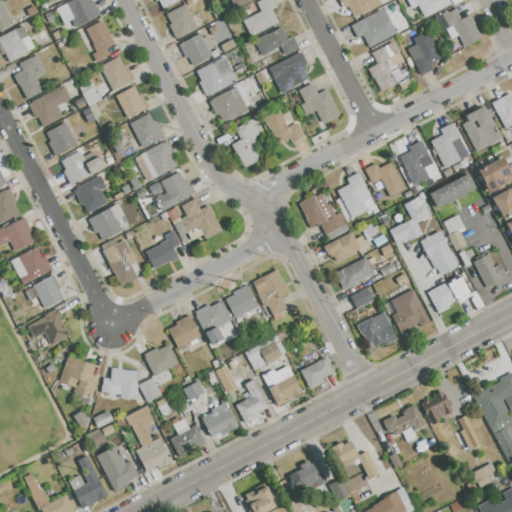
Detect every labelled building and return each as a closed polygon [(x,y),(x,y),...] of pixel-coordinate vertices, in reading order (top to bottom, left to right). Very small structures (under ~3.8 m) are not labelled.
[(67,3),(73,0),(88,0),(89,2),(92,1),(99,16),(75,28),(71,20),(74,18),(67,3)] [(181,0),(163,9),(158,0),(181,0)] [(251,0),(235,8),(231,0),(251,0)] [(260,0),(272,0),(277,7),(271,10),(278,23),(250,37),(242,21),(260,11),(256,2),(260,0)] [(378,0),(381,4),(354,18),(347,6),(344,8),(339,0),(378,0)] [(449,0),(452,5),(424,19),(417,6),(411,9),(406,0),(449,0)] [(0,1),(1,1),(13,24),(0,30),(0,1)] [(185,4),(197,29),(177,40),(169,25),(171,23),(166,14),(185,4)] [(34,5),(38,13),(29,17),(25,10),(34,5)] [(481,39),(464,47),(458,35),(451,39),(445,28),(447,27),(441,15),(455,8),(460,20),(469,15),(481,39)] [(383,9),(395,33),(368,47),(362,35),(357,38),(350,26),(383,9)] [(85,29),(101,21),(113,45),(105,49),(109,57),(97,63),(92,54),(96,52),(85,29)] [(0,52),(0,37),(22,26),(34,48),(27,51),(28,54),(9,64),(8,61),(6,63),(0,52)] [(282,27),(287,39),(292,36),(298,48),(284,55),(280,47),(261,56),(253,42),(282,27)] [(58,30),(61,36),(55,40),(52,34),(58,30)] [(38,34),(44,31),(46,36),(41,39),(38,34)] [(420,76),(406,48),(415,44),(412,39),(428,31),(442,59),(430,65),(433,70),(420,76)] [(179,44),(199,34),(201,39),(206,36),(212,48),(207,50),(210,56),(192,66),(188,57),(186,58),(179,44)] [(219,46),(232,39),(236,47),(223,53),(219,46)] [(381,91),(373,77),(372,78),(367,69),(376,64),(370,53),(394,41),(399,52),(400,63),(389,69),(396,83),(381,91)] [(54,43),(57,49),(51,53),(47,47),(54,43)] [(210,53),(216,50),(219,56),(213,58),(210,53)] [(300,52),(306,65),(302,67),(308,79),(282,93),(269,68),(300,52)] [(45,73),(36,78),(43,91),(26,100),(13,75),(22,70),(19,65),(37,55),(45,73)] [(222,56),(230,71),(236,68),(241,79),(206,96),(199,82),(201,80),(196,70),(222,56)] [(99,66),(118,57),(123,67),(126,65),(133,79),(130,81),(132,86),(114,96),(99,66)] [(407,78),(411,85),(401,90),(398,83),(407,78)] [(91,81),(101,99),(95,102),(89,106),(79,87),(91,81)] [(298,90),(312,83),(317,94),(326,90),(339,115),(322,124),(315,110),(305,115),(300,106),(305,103),(298,90)] [(62,85),(69,98),(56,105),(62,117),(43,127),(38,118),(35,119),(27,104),(62,85)] [(114,96),(132,86),(137,95),(140,94),(147,108),(126,119),(114,96)] [(236,87),(249,112),(224,125),(218,114),(216,115),(208,101),(236,87)] [(491,104),(509,94),(511,98),(511,127),(505,131),(491,104)] [(81,96),(86,105),(77,110),(72,101),(81,96)] [(95,102),(102,115),(96,119),(89,106),(95,102)] [(483,107),(500,139),(476,152),(461,124),(465,123),(462,118),(483,107)] [(88,124),(81,112),(88,108),(95,120),(88,124)] [(302,136),(291,142),(289,139),(277,145),(263,117),(278,110),(287,127),(296,123),(302,136)] [(130,124),(148,114),(153,124),(155,122),(163,138),(142,148),(130,124)] [(243,168),(231,145),(240,140),(234,128),(256,117),(263,132),(255,136),(258,142),(254,144),(261,158),(243,168)] [(65,122),(76,145),(55,156),(48,142),(50,141),(45,133),(65,122)] [(444,169),(430,142),(442,135),(439,130),(452,123),(459,137),(450,142),(460,161),(444,169)] [(140,154),(166,141),(173,155),(171,156),(176,167),(152,179),(140,154)] [(420,141),(432,164),(424,168),(429,177),(413,186),(398,158),(410,151),(408,148),(420,141)] [(118,143),(122,151),(116,153),(113,146),(118,143)] [(69,185),(63,172),(65,170),(60,161),(80,151),(86,163),(99,157),(104,167),(69,185)] [(476,170),(502,156),(511,175),(511,180),(488,193),(476,170)] [(364,169),(375,163),(378,168),(390,162),(405,189),(389,197),(383,186),(373,192),(370,185),(371,184),(364,169)] [(179,172),(184,181),(186,180),(193,193),(174,203),(175,205),(161,212),(155,199),(166,193),(160,181),(179,172)] [(358,173),(365,187),(357,192),(366,210),(350,218),(336,191),(349,184),(346,179),(358,173)] [(467,174),(474,187),(466,192),(467,193),(446,204),(444,202),(435,207),(428,194),(467,174)] [(99,176),(105,187),(100,190),(107,203),(87,213),(82,204),(80,205),(72,190),(99,176)] [(134,190),(129,181),(135,177),(140,187),(134,190)] [(431,178),(434,184),(426,188),(423,182),(431,178)] [(121,187),(127,184),(130,190),(124,194),(121,187)] [(491,198),(511,187),(511,215),(502,220),(491,198)] [(0,192),(8,188),(16,202),(13,203),(18,214),(0,223),(0,192)] [(112,196),(121,192),(123,196),(114,200),(112,196)] [(298,204),(314,195),(315,196),(320,194),(326,205),(329,204),(334,214),(339,212),(349,230),(328,241),(319,224),(311,229),(298,204)] [(421,234),(403,244),(401,241),(396,244),(389,231),(411,220),(403,205),(418,197),(422,204),(424,203),(430,216),(416,224),(421,234)] [(221,230),(204,239),(199,227),(179,237),(172,224),(186,217),(181,206),(194,200),(199,210),(208,206),(221,230)] [(377,206),(383,203),(386,209),(381,212),(377,206)] [(87,219),(117,204),(126,221),(118,225),(121,231),(101,241),(97,232),(95,233),(87,219)] [(488,205),(491,210),(484,214),(481,208),(488,205)] [(380,213),(372,215),(370,210),(377,207),(380,213)] [(174,208),(179,219),(172,223),(166,212),(174,208)] [(168,217),(162,220),(159,215),(166,212),(168,217)] [(384,213),(388,219),(383,223),(379,216),(384,213)] [(137,222),(140,215),(145,217),(142,224),(137,222)] [(443,222),(457,215),(463,227),(458,230),(449,234),(443,222)] [(0,230),(24,218),(31,231),(28,233),(33,241),(14,251),(9,241),(0,245),(0,230)] [(380,232),(366,240),(360,228),(370,223),(373,228),(377,225),(380,232)] [(447,235),(449,234),(458,230),(466,245),(455,251),(447,235)] [(129,231),(132,238),(127,240),(124,234),(129,231)] [(144,252),(156,246),(153,240),(172,231),(179,245),(172,249),(176,258),(153,270),(144,252)] [(439,231),(457,267),(440,276),(436,269),(434,270),(419,241),(439,231)] [(351,232),(355,239),(361,236),(365,245),(335,261),(333,256),(330,258),(329,255),(328,255),(323,247),(351,232)] [(376,247),(372,240),(383,234),(387,241),(376,247)] [(120,287),(102,251),(103,251),(100,246),(114,238),(117,243),(123,240),(128,250),(130,250),(136,262),(130,265),(137,278),(120,287)] [(389,244),(393,251),(383,256),(380,249),(389,244)] [(10,261),(36,247),(41,257),(44,255),(51,270),(22,285),(10,261)] [(458,253),(463,251),(470,264),(465,267),(458,253)] [(472,262),(488,254),(495,267),(499,264),(506,277),(486,288),(472,262)] [(364,257),(373,274),(343,289),(340,283),(339,284),(333,274),(364,257)] [(391,263),(395,271),(383,277),(378,270),(391,263)] [(457,269),(460,273),(448,279),(446,275),(457,269)] [(276,270),(288,293),(280,298),(286,310),(273,317),(267,306),(264,307),(251,283),(276,270)] [(54,275),(61,288),(58,290),(63,299),(44,309),(38,296),(30,300),(25,290),(54,275)] [(426,292),(459,275),(470,296),(458,302),(456,298),(447,303),(449,307),(437,313),(426,292)] [(0,294),(0,280),(2,279),(10,294),(2,298),(0,294)] [(235,318),(225,299),(234,295),(233,292),(246,285),(257,307),(235,318)] [(366,288),(372,300),(356,309),(349,296),(366,288)] [(412,289),(429,322),(420,326),(418,323),(408,328),(409,330),(399,335),(389,316),(396,313),(390,301),(412,289)] [(476,310),(471,299),(473,298),(470,294),(475,291),(483,307),(476,310)] [(219,302),(229,321),(217,327),(205,334),(194,312),(208,305),(209,307),(219,302)] [(69,335),(50,345),(44,333),(33,339),(27,327),(44,318),(43,316),(57,309),(61,316),(60,317),(69,335)] [(167,329),(176,325),(175,323),(188,315),(200,336),(197,338),(199,342),(191,346),(189,342),(178,348),(167,329)] [(355,326),(371,317),(375,325),(383,321),(387,328),(390,327),(397,339),(386,345),(384,342),(368,350),(364,343),(366,342),(361,334),(360,335),(355,326)] [(217,327),(223,339),(211,345),(205,334),(217,327)] [(275,335),(285,354),(253,370),(244,351),(275,335)] [(154,377),(143,355),(157,348),(158,350),(168,345),(178,365),(166,370),(154,377)] [(67,356),(94,366),(91,375),(98,377),(88,407),(72,401),(75,393),(72,392),(74,388),(58,382),(67,356)] [(299,370),(325,357),(333,373),(321,379),(323,382),(309,389),(299,370)] [(211,362),(216,360),(217,363),(219,366),(214,369),(211,362)] [(214,371),(224,365),(235,385),(225,391),(214,371)] [(287,366),(301,394),(277,406),(261,375),(274,369),(275,372),(287,366)] [(136,372),(135,396),(101,393),(102,378),(110,379),(110,369),(121,370),(121,371),(136,372)] [(137,385),(154,377),(166,370),(171,379),(157,387),(161,395),(146,403),(137,385)] [(180,372),(184,370),(190,381),(187,383),(180,372)] [(511,372),(511,394),(502,400),(510,415),(511,413),(511,427),(507,430),(511,439),(511,460),(507,463),(471,393),(481,388),(482,391),(500,382),(499,379),(511,372)] [(214,377),(219,385),(212,389),(208,380),(210,379),(214,377)] [(182,389),(199,380),(205,391),(188,400),(182,389)] [(235,405),(250,397),(244,385),(254,380),(267,407),(256,412),(258,416),(244,423),(235,405)] [(205,395),(212,391),(216,397),(208,401),(205,395)] [(229,394),(234,391),(237,397),(232,400),(229,394)] [(450,411),(438,418),(439,420),(432,424),(423,406),(436,399),(434,395),(440,392),(450,411)] [(155,402),(163,398),(170,412),(163,416),(155,402)] [(177,403),(184,399),(190,410),(183,414),(177,403)] [(384,420),(393,415),(396,419),(403,416),(401,413),(404,411),(403,410),(413,405),(424,425),(414,430),(412,426),(409,427),(408,425),(400,429),(401,431),(393,436),(392,432),(390,433),(384,420)] [(145,471),(135,450),(142,447),(130,425),(129,426),(124,417),(146,406),(154,422),(144,427),(152,442),(160,438),(172,462),(158,469),(156,466),(145,471)] [(226,409),(236,427),(222,434),(221,431),(210,436),(201,418),(212,412),(214,416),(226,409)] [(82,410),(89,422),(80,428),(72,416),(82,410)] [(92,418),(107,411),(112,421),(97,428),(92,418)] [(479,445),(470,450),(460,431),(462,430),(457,420),(464,416),(479,445)] [(118,427),(115,421),(122,418),(125,423),(118,427)] [(177,435),(172,425),(184,419),(189,429),(177,435)] [(100,430),(110,424),(114,431),(104,436),(100,430)] [(169,439),(177,435),(189,429),(195,427),(204,444),(197,448),(196,445),(191,447),(192,450),(178,457),(169,439)] [(410,427),(416,438),(407,443),(401,432),(410,427)] [(104,441),(92,448),(86,438),(99,431),(104,441)] [(350,441),(357,454),(355,456),(356,459),(353,460),(354,462),(341,469),(331,450),(350,441)] [(81,450),(75,454),(71,446),(76,443),(81,450)] [(95,456),(116,445),(125,463),(130,461),(137,475),(126,481),(128,484),(113,492),(95,456)] [(368,479),(356,456),(365,452),(377,475),(368,479)] [(388,456),(395,452),(402,465),(395,469),(388,456)] [(81,509),(67,481),(79,474),(84,484),(86,483),(79,468),(80,468),(77,461),(87,455),(108,495),(81,509)] [(327,481),(317,486),(315,483),(297,492),(289,475),(300,469),(298,466),(308,461),(310,464),(317,461),(327,481)] [(490,463),(497,478),(479,488),(471,473),(490,463)] [(73,511),(42,511),(41,510),(39,511),(30,494),(31,494),(25,482),(33,478),(39,490),(41,489),(49,503),(65,495),(73,511)] [(349,495),(337,501),(329,486),(340,479),(349,495)] [(264,483),(265,485),(267,484),(274,498),(272,499),(276,506),(263,511),(248,511),(245,506),(246,505),(244,500),(247,499),(245,495),(255,490),(254,488),(264,483)] [(402,487),(414,511),(362,511),(372,507),(371,506),(387,498),(386,496),(402,487)] [(480,511),(477,506),(490,499),(494,506),(505,501),(501,494),(511,488),(511,511),(480,511)]
